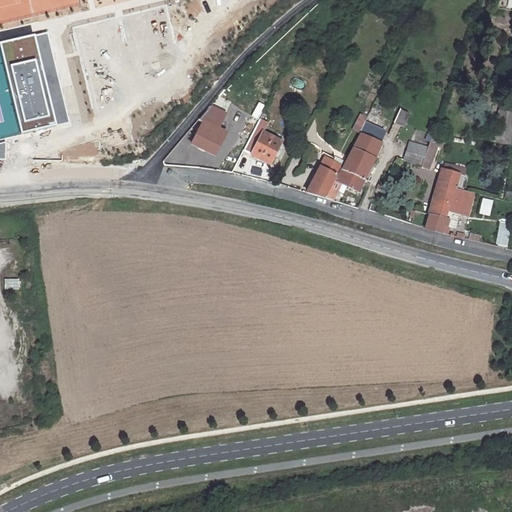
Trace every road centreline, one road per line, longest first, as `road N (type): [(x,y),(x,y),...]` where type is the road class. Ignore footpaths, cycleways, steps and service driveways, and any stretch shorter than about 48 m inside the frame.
road 1 (tertiary): [(511,409),(121,469),(6,511)]
road 2 (tertiary): [(135,186),(255,208),(511,281)]
road 3 (residential): [(511,258),(205,176),(135,186)]
road 4 (residential): [(135,186),(242,58),(309,0)]
road 5 (tertiary): [(0,190),(135,186)]
